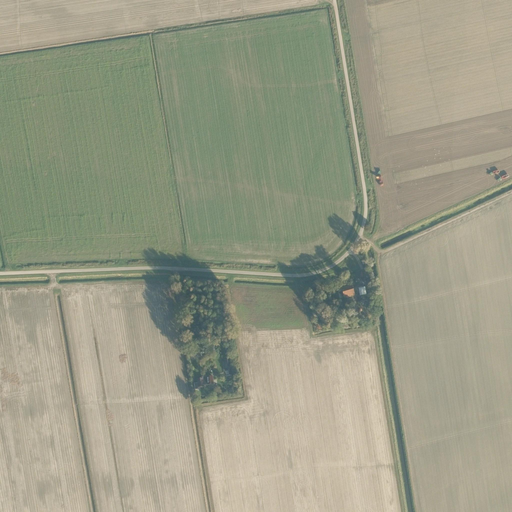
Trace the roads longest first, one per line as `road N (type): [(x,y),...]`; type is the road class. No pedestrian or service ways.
road 1 (unclassified): [(0,274),(291,275),(336,262),(359,236),(365,197),(334,0)]
road 2 (track): [(359,236),(385,250),(511,192)]
